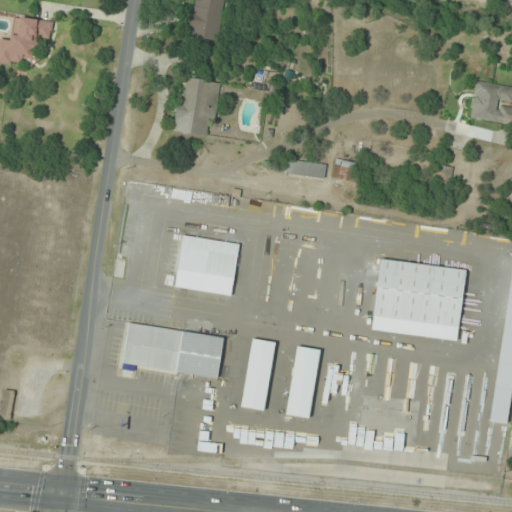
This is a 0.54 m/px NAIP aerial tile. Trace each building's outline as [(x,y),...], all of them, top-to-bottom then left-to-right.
[(221,0),(193,0),(187,37),(214,42),(221,0)] [(52,21),(12,16),(10,38),(0,36),(0,63),(35,67),(39,39),(50,41),(52,21)] [(219,82),(180,77),(173,132),(212,136),(219,82)] [(511,87),(475,80),(468,118),(511,125),(511,87)] [(353,182),(357,164),(335,160),(332,178),(353,182)] [(325,162),(284,162),(284,176),(325,176),(325,162)] [(452,166),(435,166),(435,183),(451,184),(452,166)] [(232,296),(239,243),(181,235),(174,288),(232,296)] [(457,327),(465,270),(381,259),(373,317),(457,327)] [(218,378),(223,337),(127,324),(122,365),(218,378)] [(241,408),(265,411),(274,342),(250,339),(241,408)] [(15,391),(4,390),(0,413),(0,418),(10,420),(15,391)]
